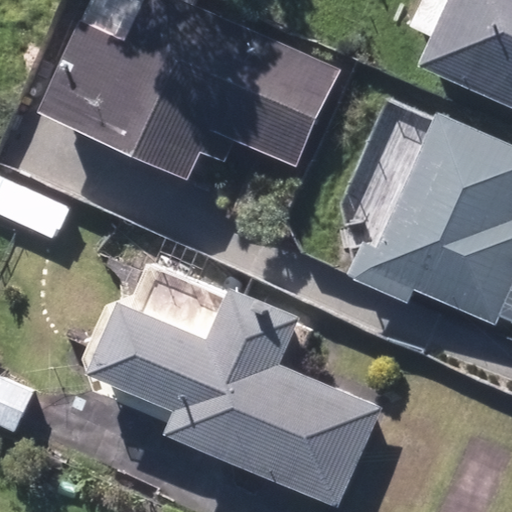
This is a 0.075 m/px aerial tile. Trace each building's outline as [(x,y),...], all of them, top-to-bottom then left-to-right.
[(42,113),(193,180),(204,154),(228,165),(238,143),(302,170),(344,73),(177,0),(147,0),(129,42),(83,22),(42,113)] [(511,0),(424,0),(412,27),(433,38),(421,66),(511,106),(511,0)] [(500,319),(511,323),(511,144),(438,112),(379,249),(365,242),(350,278),(411,304),(416,291),(497,326),(500,319)] [(0,217),(55,242),(70,208),(0,177),(0,217)] [(169,433),(341,508),(384,411),(282,367),(303,318),(232,287),(209,339),(121,300),(90,371),(179,409),(169,433)] [(0,424),(16,433),(35,395),(0,378),(0,424)]
